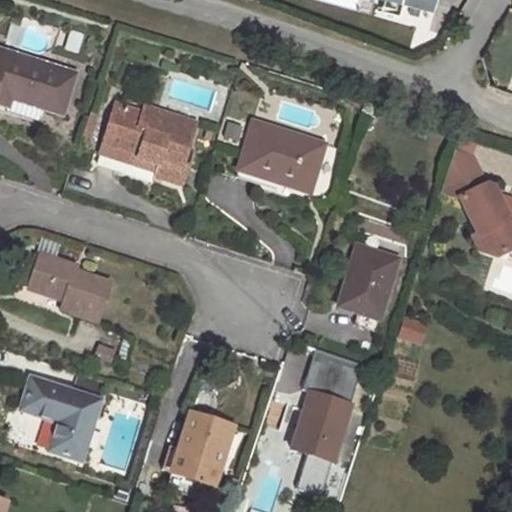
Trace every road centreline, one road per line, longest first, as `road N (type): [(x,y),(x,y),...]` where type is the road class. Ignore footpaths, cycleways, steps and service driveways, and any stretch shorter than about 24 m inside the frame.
road 1 (residential): [(430,94),(162,0)]
road 2 (residential): [(255,313),(180,253),(0,199)]
